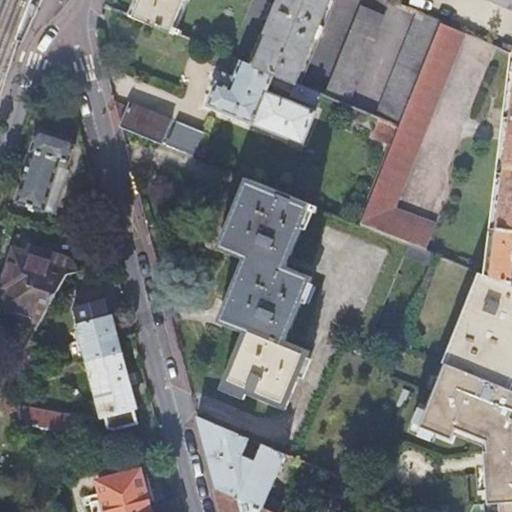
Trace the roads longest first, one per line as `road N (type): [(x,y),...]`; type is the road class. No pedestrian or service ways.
road 1 (residential): [(201,511),(100,128),(78,29),(81,0)]
road 2 (residential): [(0,167),(38,48),(77,0)]
